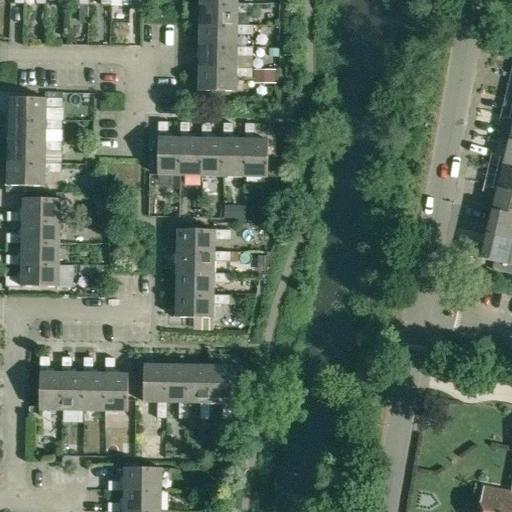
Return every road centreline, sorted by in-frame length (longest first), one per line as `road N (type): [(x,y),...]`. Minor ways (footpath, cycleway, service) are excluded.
road 1 (unclassified): [(419,314),(474,0)]
road 2 (residential): [(134,151),(136,55),(0,53)]
road 3 (unclassified): [(386,511),(419,314)]
road 4 (residential): [(16,499),(19,310)]
road 5 (residential): [(19,310),(152,310)]
